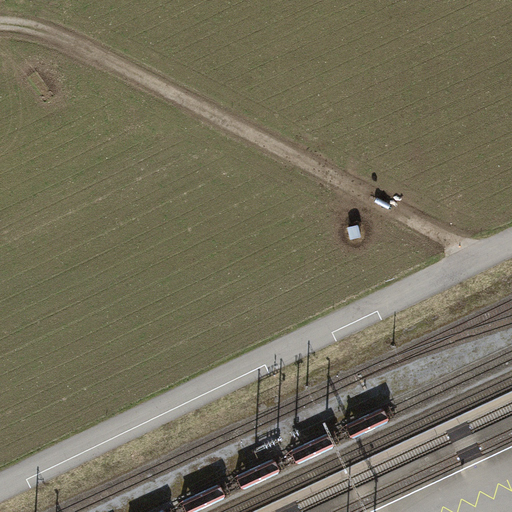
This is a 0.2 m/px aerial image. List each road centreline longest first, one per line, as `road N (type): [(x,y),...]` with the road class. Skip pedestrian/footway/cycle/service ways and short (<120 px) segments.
road 1 (unclassified): [(0,487),(511,244)]
road 2 (track): [(0,22),(87,48),(482,258)]
